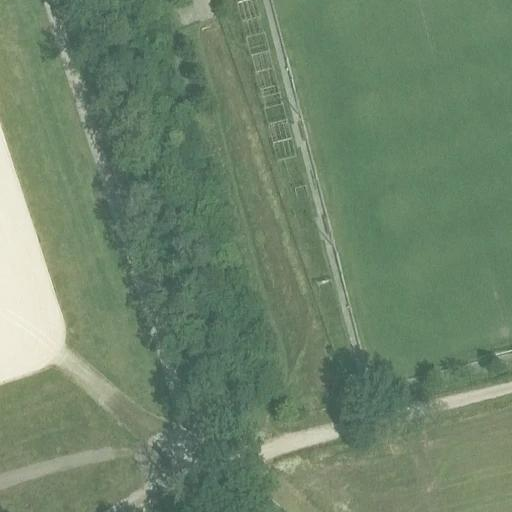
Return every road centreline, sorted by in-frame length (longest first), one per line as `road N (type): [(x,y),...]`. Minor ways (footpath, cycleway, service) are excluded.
road 1 (track): [(44,0),(182,417),(214,478)]
road 2 (track): [(126,511),(160,490),(511,397)]
road 3 (track): [(210,20),(315,338)]
road 4 (track): [(214,478),(61,352)]
